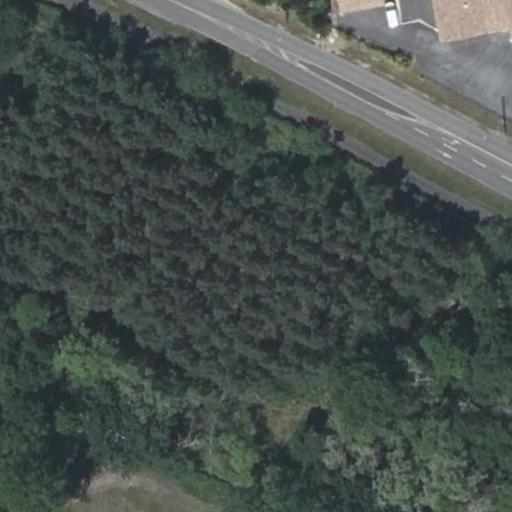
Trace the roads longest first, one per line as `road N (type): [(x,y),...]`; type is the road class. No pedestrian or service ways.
road 1 (tertiary): [(168,0),(511,169)]
road 2 (track): [(174,511),(91,478),(61,511)]
